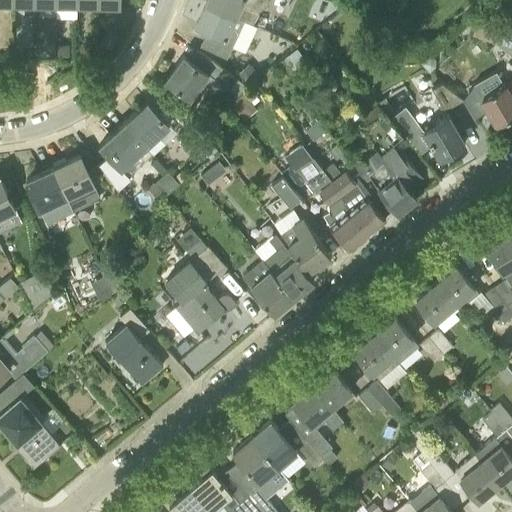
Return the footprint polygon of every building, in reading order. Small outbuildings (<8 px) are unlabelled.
[(207,0),(207,2),(236,15),(241,4),(250,9),(253,0),(207,0)] [(236,15),(207,2),(197,23),(209,29),(201,46),(227,58),(239,31),(245,20),(236,15)] [(511,34),(505,28),(496,39),(511,52),(511,34)] [(116,41),(105,35),(101,43),(112,49),(116,41)] [(90,41),(79,41),(78,52),(90,52),(90,41)] [(69,43),(56,43),(56,55),(69,56),(69,43)] [(289,75),(309,61),(298,46),(278,60),(289,75)] [(225,68),(203,51),(195,62),(184,54),(166,78),(190,97),(208,73),(216,80),(225,68)] [(429,57),(426,57),(422,57),(419,63),(418,64),(422,70),(430,70),(433,63),(429,57)] [(238,73),(249,85),(261,74),(250,62),(238,73)] [(237,95),(247,86),(238,78),(229,89),(237,95)] [(511,114),(511,79),(506,83),(503,79),(493,85),(495,90),(481,98),(496,124),(511,114)] [(445,109),(464,97),(442,81),(432,88),(445,109)] [(300,98),(294,91),(287,96),(292,104),(300,98)] [(255,106),(243,92),(230,103),(242,117),(255,106)] [(124,122),(146,146),(170,124),(147,100),(124,122)] [(405,182),(418,172),(394,141),(403,133),(383,109),(362,126),(378,147),(363,159),(360,155),(353,160),(367,180),(372,176),(398,209),(416,195),(405,182)] [(440,157),(465,143),(449,115),(424,129),(440,157)] [(320,134),(327,128),(319,118),(306,129),(314,139),(320,134)] [(146,146),(124,122),(100,143),(123,167),(146,146)] [(212,155),(219,148),(201,128),(194,134),(212,155)] [(53,167),(66,196),(94,182),(80,154),(53,167)] [(348,212),(339,193),(324,170),(313,156),(297,167),(315,193),(319,190),(328,203),(330,211),(325,215),(330,224),(350,249),(368,234),(348,212)] [(166,168),(156,157),(151,161),(160,172),(166,168)] [(339,193),(348,212),(368,234),(386,219),(366,195),(370,192),(356,175),(353,178),(347,170),(342,174),(333,163),(324,170),(339,193)] [(201,182),(210,174),(203,165),(193,173),(201,182)] [(66,196),(53,167),(27,179),(41,208),(66,196)] [(165,195),(179,182),(168,169),(157,178),(165,187),(161,191),(165,195)] [(290,205),(301,197),(282,173),(271,182),(290,205)] [(0,230),(21,220),(22,219),(0,174),(0,230)] [(294,250),(292,251),(308,272),(331,255),(303,215),(281,231),(294,250)] [(511,235),(510,232),(488,246),(511,285),(511,284),(511,235)] [(308,272),(292,251),(291,252),(275,233),(268,238),(276,247),(263,258),(271,267),(294,296),(314,279),(308,272)] [(216,297),(204,283),(226,265),(202,237),(186,250),(192,257),(166,278),(184,298),(177,304),(185,313),(199,329),(224,307),(230,305),(237,300),(232,294),(230,293),(228,292),(223,292),(221,292),(216,297)] [(294,296),(271,267),(263,258),(262,257),(242,274),(250,284),(274,312),(294,296)] [(104,275),(112,292),(116,288),(124,270),(119,260),(101,269),(104,275)] [(456,265),(436,281),(454,303),(475,286),(456,265)] [(33,308),(54,290),(44,269),(20,280),(33,308)] [(0,300),(18,285),(11,275),(0,284),(0,300)] [(112,292),(104,275),(91,280),(101,301),(112,292)] [(511,290),(503,278),(493,285),(511,312),(511,290)] [(454,303),(436,281),(416,298),(434,320),(454,303)] [(511,314),(511,312),(493,285),(483,292),(503,321),(511,314)] [(123,301),(117,294),(113,297),(119,304),(123,301)] [(142,381),(164,363),(140,335),(149,327),(130,304),(121,312),(127,319),(105,336),(142,381)] [(394,316),(375,332),(399,361),(418,345),(394,316)] [(438,326),(429,334),(444,351),(453,343),(438,326)] [(48,348),(53,343),(41,329),(36,333),(48,348)] [(399,361),(375,332),(355,349),(373,371),(374,370),(380,377),(399,361)] [(23,369),(48,348),(36,333),(14,352),(11,355),(23,369)] [(444,351),(429,334),(419,342),(434,359),(444,351)] [(0,376),(10,368),(0,356),(0,376)] [(334,366),(314,383),(332,405),(352,388),(334,366)] [(368,386),(382,403),(392,415),(401,407),(377,378),(368,386)] [(343,418),(332,405),(314,383),(293,401),(295,403),(285,412),(306,437),(321,454),(332,444),(316,425),(325,418),(332,427),(343,418)] [(382,403),(368,386),(358,394),(373,411),(382,403)] [(34,466),(60,443),(21,396),(0,413),(0,419),(25,450),(22,452),(34,466)] [(511,414),(499,399),(490,407),(492,410),(507,427),(511,422),(511,414)] [(507,427),(492,410),(483,417),(498,434),(507,427)] [(252,434),(278,465),(297,449),(271,419),(252,434)] [(382,435),(391,438),(396,423),(387,419),(382,435)] [(422,451),(430,461),(445,478),(455,470),(418,428),(409,435),(422,451)] [(278,465),(252,434),(233,451),(259,481),(278,465)] [(476,453),(499,481),(511,470),(511,455),(501,442),(503,441),(498,434),(476,453)] [(323,457),(321,454),(306,437),(297,444),(315,465),(323,457)] [(390,451),(381,464),(390,469),(398,456),(390,451)] [(430,461),(422,451),(414,458),(422,468),(430,461)] [(499,481),(476,453),(457,468),(462,475),(461,475),(479,498),(499,481)] [(445,478),(430,461),(422,468),(421,468),(431,480),(409,498),(420,511),(455,511),(434,487),(445,478)] [(191,486),(211,510),(232,492),(212,468),(191,486)] [(350,490),(357,495),(369,478),(362,474),(350,490)] [(248,492),(264,511),(272,511),(277,508),(257,484),(248,492)] [(208,511),(211,510),(191,486),(169,504),(176,511),(208,511)] [(264,511),(248,492),(233,505),(238,511),(264,511)] [(420,511),(409,498),(391,511),(384,511),(378,504),(377,504),(369,511),(420,511)] [(369,511),(377,504),(374,500),(366,507),(369,511)]
